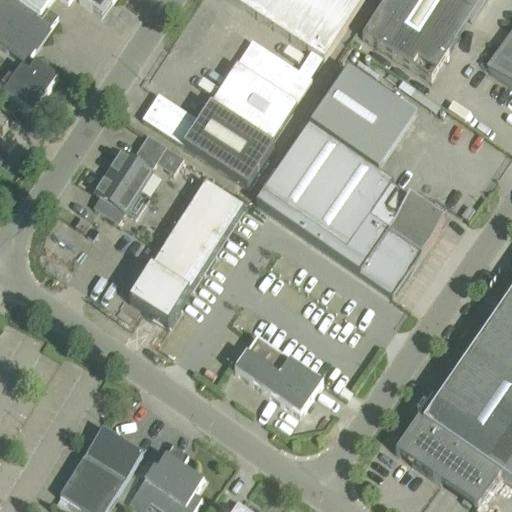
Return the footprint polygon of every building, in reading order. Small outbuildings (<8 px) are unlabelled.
[(58,82),(34,65),(30,62),(58,22),(46,13),(55,0),(0,0),(0,50),(24,67),(3,97),(33,118),(58,82)] [(57,0),(68,7),(73,1),(101,21),(116,0),(57,0)] [(365,1),(363,0),(224,0),(225,1),(240,10),(311,56),(323,64),(324,65),(365,1)] [(388,0),(362,41),(399,65),(431,85),(478,12),(458,0),(388,0)] [(458,0),(478,12),(485,0),(458,0)] [(511,37),(487,72),(511,89),(511,37)] [(298,76),(281,65),(252,46),(210,110),(271,149),(297,109),(296,108),(312,85),(310,84),(298,76)] [(323,64),(311,56),(298,76),(310,84),(323,64)] [(414,271),(422,260),(387,236),(409,205),(391,193),(393,189),(378,179),(417,122),(399,110),(348,75),(309,131),(256,208),(391,301),(392,300),(413,270),(414,271)] [(158,100),(143,124),(244,190),(271,149),(210,110),(199,127),(158,100)] [(0,124),(0,141),(8,130),(0,124)] [(101,203),(94,213),(118,228),(124,218),(134,225),(149,203),(139,197),(152,177),(157,169),(167,154),(149,142),(133,165),(123,159),(96,200),(101,203)] [(184,165),(174,180),(189,190),(199,175),(184,165)] [(182,294),(237,209),(205,188),(150,274),(182,294)] [(387,236),(422,260),(443,229),(409,205),(387,236)] [(76,231),(85,237),(90,228),(81,222),(76,231)] [(395,457),(440,489),(474,511),(478,511),(500,482),(511,489),(511,298),(437,407),(432,404),(395,457)] [(323,389),(257,344),(234,377),(300,422),(323,389)] [(103,434),(60,502),(75,511),(109,511),(143,460),(103,434)] [(154,472),(141,490),(155,500),(150,507),(157,511),(196,511),(202,505),(195,500),(206,483),(190,472),(186,478),(180,474),(188,462),(173,451),(157,474),(154,472)]
